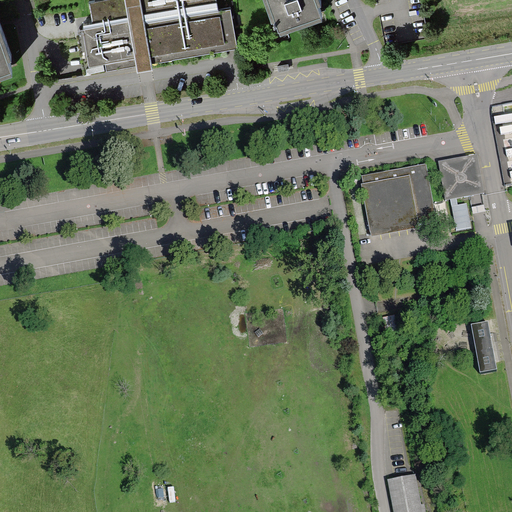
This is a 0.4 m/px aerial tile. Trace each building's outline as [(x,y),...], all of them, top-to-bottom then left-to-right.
[(89,0),(92,17),(81,19),(88,63),(105,60),(106,68),(137,64),(137,67),(152,65),(151,60),(236,47),(230,6),(218,8),(216,0),(89,0)] [(321,0),(267,0),(277,28),(325,11),(321,0)] [(0,20),(0,70),(11,66),(7,54),(12,53),(0,20)] [(511,179),(511,103),(492,107),(504,181),(511,179)] [(469,154),(439,159),(446,200),(477,195),(483,194),(476,153),(469,154)] [(423,162),(358,175),(370,236),(435,223),(423,162)] [(468,203),(453,205),(458,232),(473,229),(468,203)] [(488,324),(472,328),(476,352),(481,375),(497,372),(495,359),(488,324)] [(394,511),(421,511),(414,474),(388,479),(394,511)]
